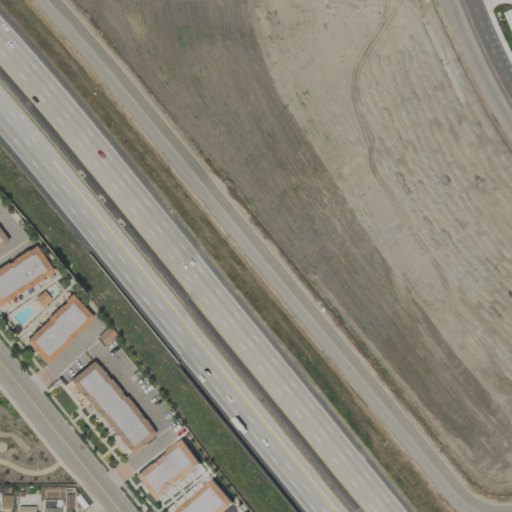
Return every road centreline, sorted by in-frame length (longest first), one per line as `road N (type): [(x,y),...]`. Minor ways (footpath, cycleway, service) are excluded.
road 1 (residential): [(40,0),(461,497),(487,511)]
road 2 (motorway): [(388,511),(0,42)]
road 3 (motorway): [(0,113),(325,511)]
road 4 (residential): [(0,366),(115,511)]
road 5 (tertiary): [(458,0),(511,113)]
